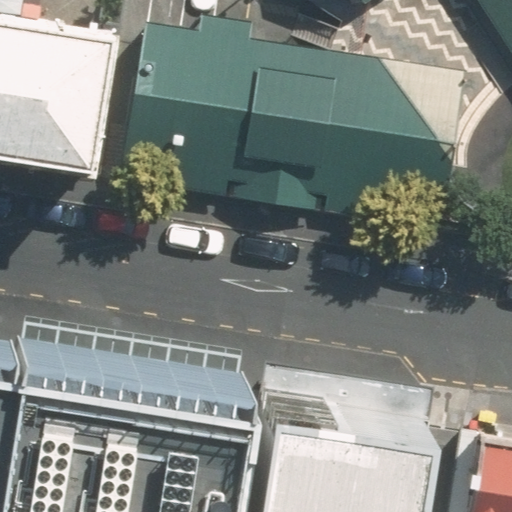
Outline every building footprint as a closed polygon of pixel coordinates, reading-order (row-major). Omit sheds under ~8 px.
[(511,0),(358,0),(362,5),(370,0),(477,0),(511,50),(511,0)] [(0,143),(100,160),(119,41),(121,25),(65,16),(0,5),(0,143)] [(122,162),(445,209),(453,157),(466,66),(334,47),(143,19),(139,42),(122,162)] [(0,511),(237,511),(256,390),(0,346),(0,511)] [(408,511),(424,414),(256,390),(237,511),(408,511)] [(511,511),(511,418),(487,415),(473,499),(511,505),(511,511)]
